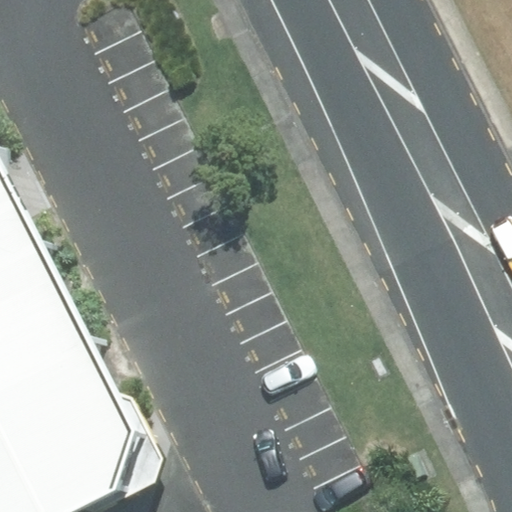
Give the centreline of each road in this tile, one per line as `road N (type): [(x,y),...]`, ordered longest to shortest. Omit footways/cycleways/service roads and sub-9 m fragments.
road 1 (secondary): [(511,449),(426,147)]
road 2 (secondary): [(426,147),(355,0)]
road 3 (secondary): [(426,147),(511,286)]
